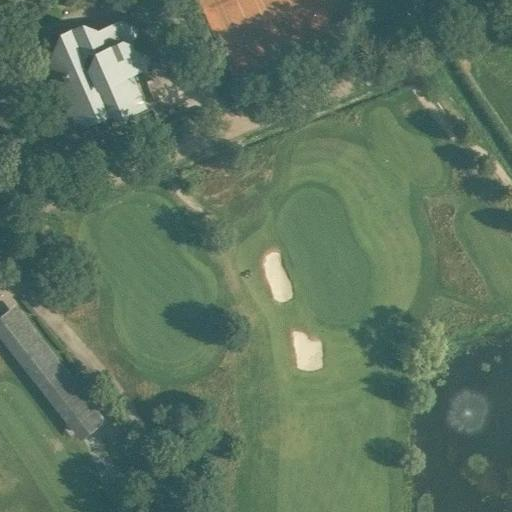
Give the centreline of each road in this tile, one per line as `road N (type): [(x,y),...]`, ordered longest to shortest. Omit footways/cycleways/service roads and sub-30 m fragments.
road 1 (track): [(51,202),(446,42)]
road 2 (track): [(51,202),(0,93)]
